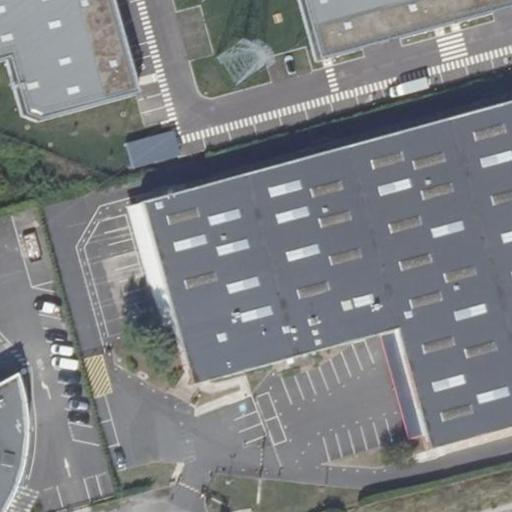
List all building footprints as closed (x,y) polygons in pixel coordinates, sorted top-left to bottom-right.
[(142,97),(115,0),(0,0),(0,61),(14,58),(28,115),(41,125),(142,97)] [(511,0),(303,0),(320,64),(511,10),(511,0)] [(417,440),(421,453),(511,427),(511,104),(135,208),(166,329),(182,391),(390,333),(393,345),(417,440)] [(135,208),(120,212),(153,333),(166,329),(135,208)] [(404,442),(417,440),(393,345),(379,350),(404,442)] [(21,395),(15,377),(0,385),(0,511),(6,511),(11,505),(17,494),(21,481),(25,463),(27,452),(28,437),(27,423),(24,407),(21,395)]
